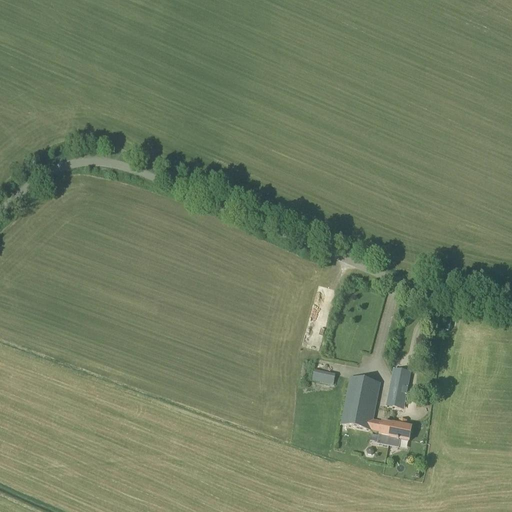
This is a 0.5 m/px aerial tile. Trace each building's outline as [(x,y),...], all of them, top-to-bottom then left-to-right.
[(383,316),(385,310),(361,302),(359,309),(383,316)] [(345,320),(379,329),(383,316),(349,307),(345,320)] [(369,329),(336,330),(337,349),(358,348),(358,352),(370,351),(369,329)] [(333,361),(348,365),(352,351),(338,346),(333,361)] [(333,387),(336,376),(314,371),(312,382),(318,384),(333,387)] [(347,389),(339,426),(371,432),(380,434),(379,437),(378,445),(398,449),(399,442),(409,443),(412,428),(405,427),(406,422),(399,421),(398,426),(392,425),(382,424),(382,423),(373,421),(380,385),(349,379),(347,389)] [(390,387),(386,408),(403,411),(407,390),(390,387)]
